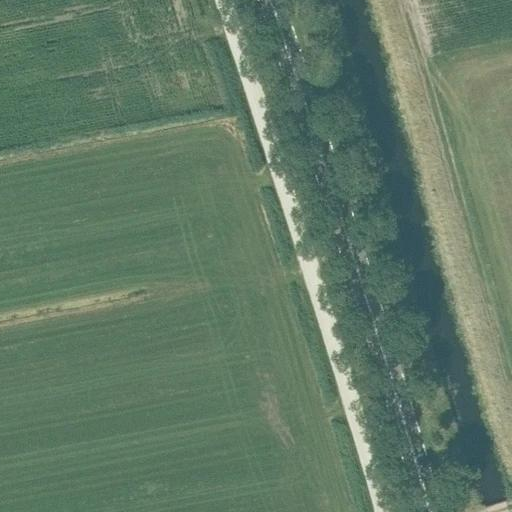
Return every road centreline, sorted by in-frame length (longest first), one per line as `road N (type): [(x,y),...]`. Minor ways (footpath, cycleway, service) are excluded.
road 1 (unclassified): [(383,511),(223,0)]
road 2 (tertiary): [(429,511),(269,0)]
